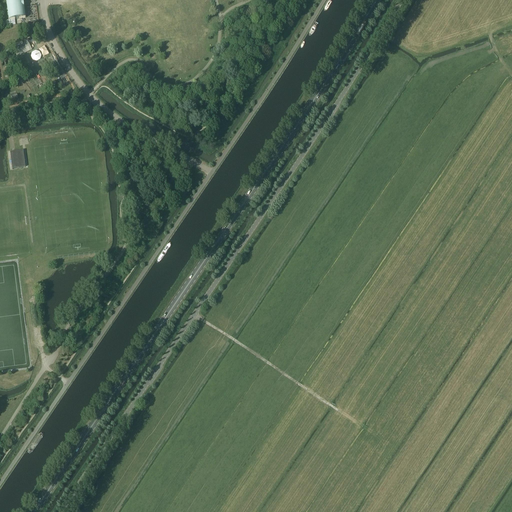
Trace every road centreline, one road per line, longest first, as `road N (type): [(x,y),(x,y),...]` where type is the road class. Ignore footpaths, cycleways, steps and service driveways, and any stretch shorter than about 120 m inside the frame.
road 1 (primary): [(33,511),(375,0)]
road 2 (unclassified): [(61,511),(400,0)]
road 3 (unclassified): [(211,172),(0,483)]
road 4 (unclassified): [(211,172),(89,94),(59,52),(42,0)]
road 5 (unclassified): [(324,0),(211,172)]
